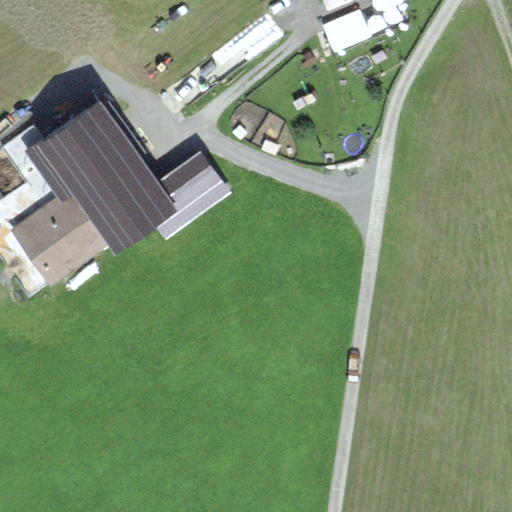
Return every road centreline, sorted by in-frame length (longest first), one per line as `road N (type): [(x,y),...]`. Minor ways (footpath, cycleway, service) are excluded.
road 1 (track): [(335,511),(390,125),(411,69),(457,0)]
road 2 (track): [(160,154),(315,26),(386,0)]
